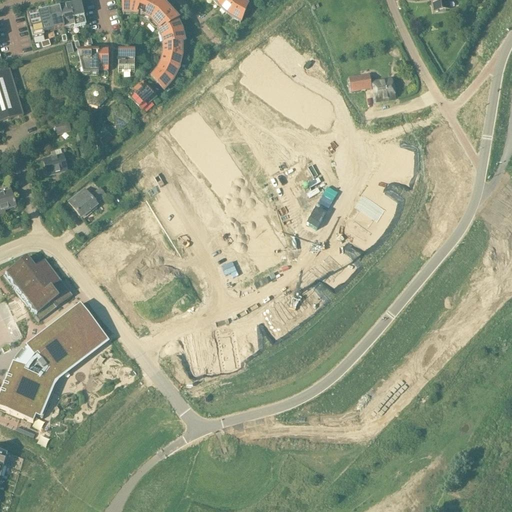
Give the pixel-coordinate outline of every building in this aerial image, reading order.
[(165,41),(166,45),(182,44),(185,44),(182,32),(177,22),(174,19),(164,7),(150,0),(121,0),(123,17),(124,17),(124,16),(132,16),(132,14),(137,15),(136,18),(138,18),(138,17),(141,18),(141,19),(142,20),(150,24),(157,32),(162,42),(165,41)] [(229,16),(240,1),(239,0),(228,0),(219,8),(229,16)] [(430,0),(433,13),(449,10),(447,0),(430,0)] [(247,4),(240,1),(229,16),(240,22),(240,23),(248,4),(247,4)] [(70,7),(75,29),(86,26),(80,4),(70,7)] [(70,7),(59,9),(64,29),(74,27),(75,29),(70,7)] [(53,32),(64,29),(59,9),(49,12),(53,32)] [(38,14),(43,37),(44,36),(43,34),(53,32),(49,12),(38,14)] [(33,39),(43,37),(38,14),(27,17),(33,39)] [(182,57),(182,44),(166,45),(163,45),(163,55),(182,57)] [(71,45),(65,46),(68,56),(73,54),(71,45)] [(118,73),(134,73),(134,52),(118,52),(118,73)] [(259,52),(240,69),(247,76),(244,80),(251,87),(272,65),(271,64),(265,71),(260,66),(266,59),(259,52)] [(98,73),(98,71),(98,53),(81,53),(67,56),(69,63),(80,63),(83,73),(98,73)] [(98,53),(98,71),(108,71),(108,53),(98,53)] [(163,55),(161,63),(179,70),(182,57),(163,55)] [(179,70),(161,63),(157,70),(173,81),(179,70)] [(272,65),(251,87),(254,84),(261,90),(258,94),(266,100),(285,76),(284,76),(278,83),(273,78),(279,71),(272,65)] [(10,70),(0,73),(0,123),(23,116),(10,70)] [(173,81),(157,70),(152,77),(151,76),(151,77),(164,92),(165,92),(164,91),(173,81)] [(350,94),(372,90),(369,75),(348,79),(350,94)] [(285,76),(266,100),(266,101),(269,97),(277,102),(274,106),(282,112),(299,87),(298,86),(293,94),(287,90),(293,82),(285,76)] [(377,102),(396,99),(392,80),(374,83),(377,102)] [(141,112),(156,99),(143,84),(128,97),(141,112)] [(99,108),(106,100),(103,90),(93,87),(85,95),(88,105),(99,108)] [(299,87),(282,112),(283,112),(285,108),(293,113),(291,118),(299,122),(309,104),(302,100),(307,91),(299,87)] [(309,104),(299,122),(308,127),(310,122),(320,127),(330,104),(321,99),(316,107),(309,104)] [(129,121),(129,119),(129,117),(129,115),(128,113),(128,112),(127,110),(126,109),(124,108),(123,108),(123,107),(121,110),(120,109),(119,108),(118,108),(117,108),(115,108),(114,108),(112,109),(111,109),(110,110),(109,112),(108,113),(108,114),(108,115),(108,116),(108,117),(108,119),(109,120),(110,122),(111,123),(113,123),(115,124),(117,124),(118,130),(120,129),(122,128),(123,128),(125,126),(126,125),(127,123),(129,121)] [(185,121),(176,129),(188,144),(207,128),(198,117),(189,125),(185,121)] [(54,126),(57,137),(71,132),(68,121),(54,126)] [(215,137),(194,154),(202,164),(223,147),(215,137)] [(223,147),(202,164),(210,174),(229,159),(221,149),(223,148),(223,147)] [(388,151),(385,163),(408,170),(409,170),(412,156),(388,151)] [(43,168),(42,170),(43,176),(45,177),(47,177),(67,172),(62,155),(43,161),(45,168),(43,168)] [(141,157),(133,163),(137,167),(144,161),(141,157)] [(385,163),(381,176),(405,182),(408,170),(385,163)] [(224,174),(214,181),(226,197),(246,183),(238,171),(227,178),(224,174)] [(176,177),(168,182),(171,187),(179,182),(176,177)] [(179,182),(171,187),(174,192),(182,187),(179,182)] [(68,203),(81,219),(97,207),(96,205),(105,197),(100,190),(90,198),(88,196),(83,200),(79,195),(69,203),(68,203)] [(0,213),(16,207),(11,191),(0,194),(0,214),(1,215),(0,213)] [(252,193),(230,208),(237,219),(259,203),(252,193)] [(364,203),(364,204),(386,217),(392,206),(371,193),(365,204),(364,203)] [(259,203),(237,219),(244,229),(264,215),(257,205),(259,204),(259,203)] [(358,213),(357,214),(379,227),(385,217),(385,218),(386,217),(364,204),(358,214),(358,213)] [(351,223),(351,224),(373,237),(378,227),(379,228),(379,227),(357,214),(352,224),(351,223)] [(200,215),(191,220),(194,225),(203,220),(200,215)] [(203,220),(194,225),(197,230),(206,225),(203,220)] [(351,224),(344,235),(366,248),(372,237),(372,238),(373,237),(351,224)] [(269,228),(246,242),(253,253),(276,238),(269,228)] [(105,260),(121,248),(125,253),(136,245),(132,239),(129,241),(121,231),(97,249),(105,260)] [(276,238),(253,253),(260,263),(280,250),(274,240),(276,239),(276,238)] [(219,246),(210,251),(213,256),(222,251),(219,246)] [(191,252),(187,247),(181,250),(184,256),(191,252)] [(222,251),(213,256),(216,261),(224,256),(222,251)] [(325,260),(324,261),(343,278),(352,268),(333,251),(325,261),(325,260)] [(131,266),(123,272),(132,285),(150,273),(141,260),(144,258),(139,252),(126,260),(131,266)] [(27,258),(3,277),(38,324),(61,306),(60,305),(66,300),(67,302),(72,297),(45,261),(35,268),(27,258)] [(324,261),(315,271),(334,287),(342,278),(343,278),(324,261)] [(235,273),(226,278),(229,283),(238,277),(235,273)] [(293,293),(292,293),(308,313),(318,305),(302,286),(293,293)] [(283,299),(282,300),(298,320),(307,313),(307,314),(308,313),(292,293),(283,300),(283,299)] [(273,306),(272,307),(288,327),(297,320),(298,320),(282,300),(273,307),(273,306)] [(13,364),(0,394),(0,410),(33,424),(36,418),(42,421),(56,387),(50,384),(53,379),(54,378),(56,377),(105,339),(80,306),(42,335),(25,348),(27,350),(15,365),(13,364)] [(272,307),(262,314),(277,334),(287,327),(288,327),(272,307)] [(188,343),(175,345),(178,363),(190,361),(192,375),(239,369),(232,330),(187,338),(188,343)] [(0,454),(0,467),(3,468),(3,469),(6,470),(9,457),(0,454)]
